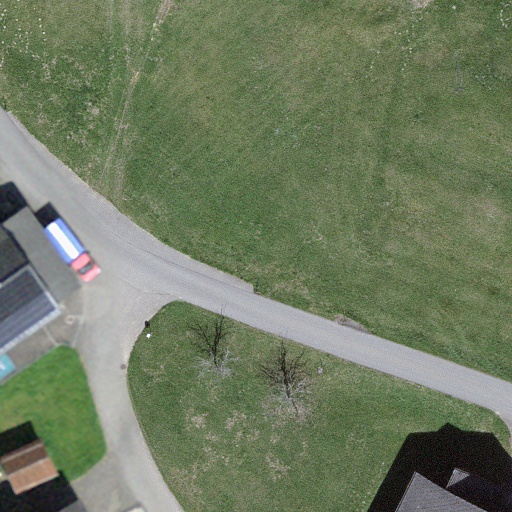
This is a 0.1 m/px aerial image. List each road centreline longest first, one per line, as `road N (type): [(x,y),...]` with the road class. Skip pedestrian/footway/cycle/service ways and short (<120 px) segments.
road 1 (track): [(0,157),(28,198),(99,263),(178,299),(511,408)]
road 2 (track): [(124,0),(85,337),(114,457),(145,511)]
